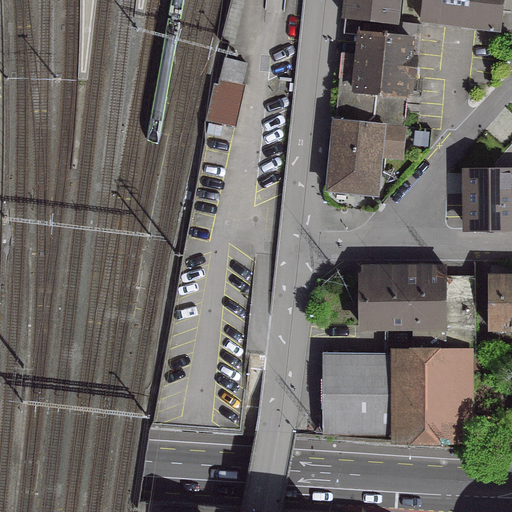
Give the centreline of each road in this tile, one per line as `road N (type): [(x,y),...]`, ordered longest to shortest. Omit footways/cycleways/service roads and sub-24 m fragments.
road 1 (primary): [(0,453),(472,489)]
road 2 (residential): [(254,511),(293,240)]
road 3 (residential): [(293,240),(317,0)]
road 4 (residential): [(395,242),(435,172),(511,83)]
